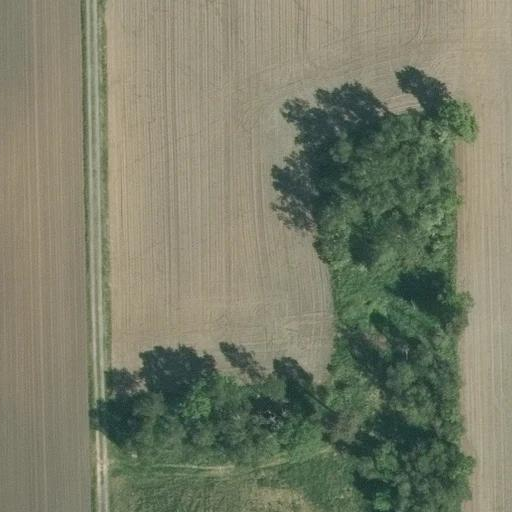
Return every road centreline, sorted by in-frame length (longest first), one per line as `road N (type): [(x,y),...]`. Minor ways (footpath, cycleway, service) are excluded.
road 1 (track): [(96,0),(103,511)]
road 2 (track): [(102,446),(202,475),(387,434),(454,439)]
